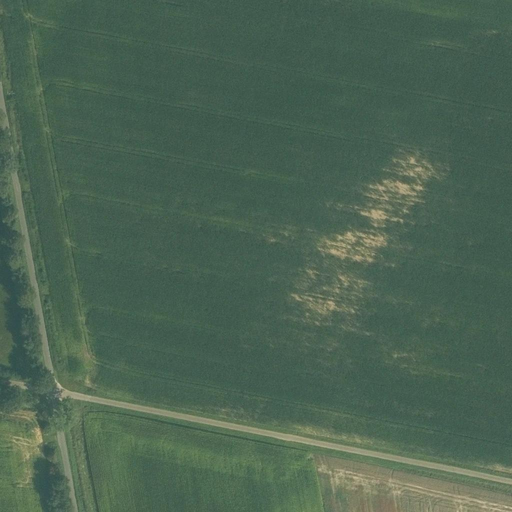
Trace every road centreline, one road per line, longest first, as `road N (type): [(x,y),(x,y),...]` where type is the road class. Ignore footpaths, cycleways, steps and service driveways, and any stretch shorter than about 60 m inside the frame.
road 1 (unclassified): [(55,390),(511,483)]
road 2 (unclassified): [(0,92),(55,390)]
road 3 (unclassified): [(55,390),(75,511)]
